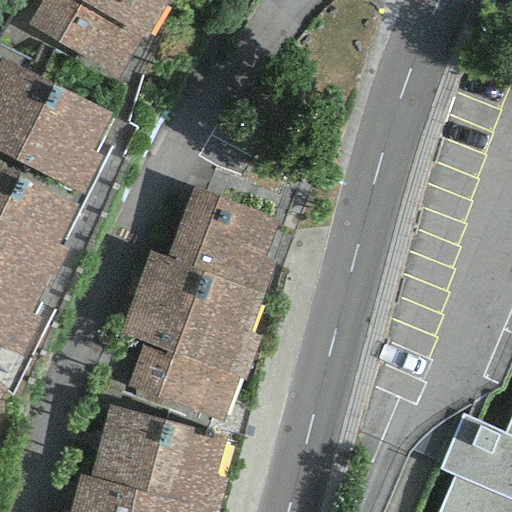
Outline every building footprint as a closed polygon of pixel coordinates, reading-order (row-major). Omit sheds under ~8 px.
[(196,0),(21,0),(8,21),(137,99),(196,0)] [(134,142),(14,94),(0,127),(0,364),(38,380),(134,142)] [(273,226),(195,198),(169,269),(151,263),(125,333),(146,341),(127,390),(220,424),(236,381),(242,383),(256,345),(246,341),(273,268),(260,263),(273,226)] [(221,444),(107,414),(88,486),(80,484),(72,511),(214,511),(221,488),(210,485),(221,444)] [(511,511),(511,429),(508,438),(464,420),(440,476),(455,482),(442,511),(511,511)] [(0,451),(12,438),(0,427),(0,451)]
